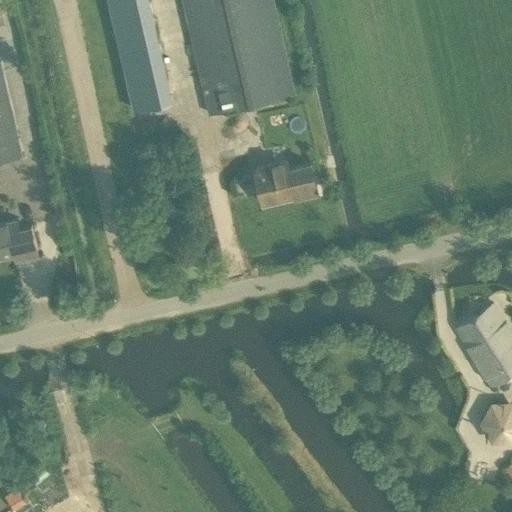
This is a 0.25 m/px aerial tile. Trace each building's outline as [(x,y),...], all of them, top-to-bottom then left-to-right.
[(173,99),(150,0),(109,0),(134,108),(173,99)] [(183,0),(209,112),(295,92),(273,0),(183,0)] [(0,159),(22,155),(1,61),(0,61),(0,159)] [(264,201),(294,195),(294,198),(317,193),(310,162),(284,168),(282,160),(256,166),(264,201)] [(31,224),(18,226),(16,219),(0,222),(0,255),(14,252),(18,258),(38,253),(31,224)] [(511,340),(510,338),(511,336),(511,331),(493,303),(456,328),(484,377),(489,373),(494,382),(511,372),(511,340)]
